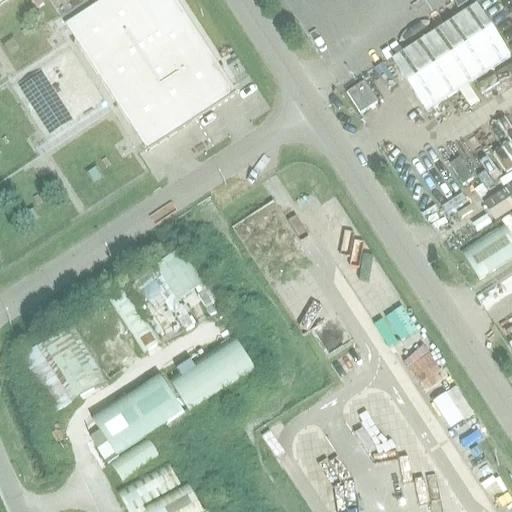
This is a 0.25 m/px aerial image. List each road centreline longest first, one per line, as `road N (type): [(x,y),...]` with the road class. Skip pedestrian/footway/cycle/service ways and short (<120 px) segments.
road 1 (unclassified): [(0,307),(312,117)]
road 2 (unclassified): [(511,417),(312,117)]
road 3 (unclassified): [(209,330),(69,423),(100,489)]
road 4 (unclassified): [(312,117),(238,0)]
